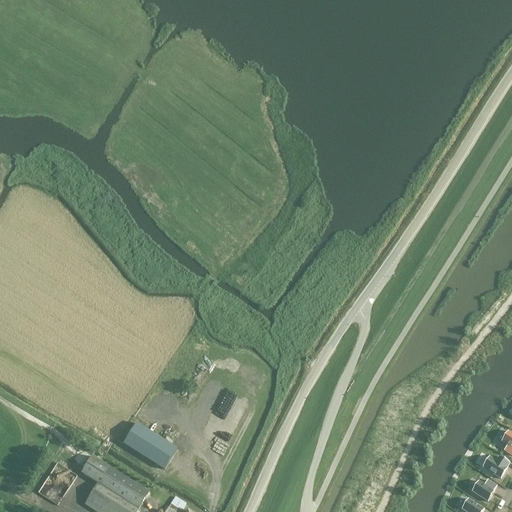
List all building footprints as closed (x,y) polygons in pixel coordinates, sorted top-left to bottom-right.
[(125,447),(165,472),(179,451),(138,426),(125,447)] [(511,436),(508,434),(501,444),(508,448),(504,454),(511,458),(511,436)] [(94,511),(140,511),(150,496),(93,460),(83,476),(99,486),(86,506),(94,511)] [(510,466),(499,460),(497,465),(489,460),(482,470),(500,482),(510,466)] [(497,489),(488,483),(485,488),(478,485),(472,495),(487,505),(497,489)] [(183,511),(187,507),(176,500),(168,511),(183,511)] [(483,511),(468,502),(461,511),(483,511)]
